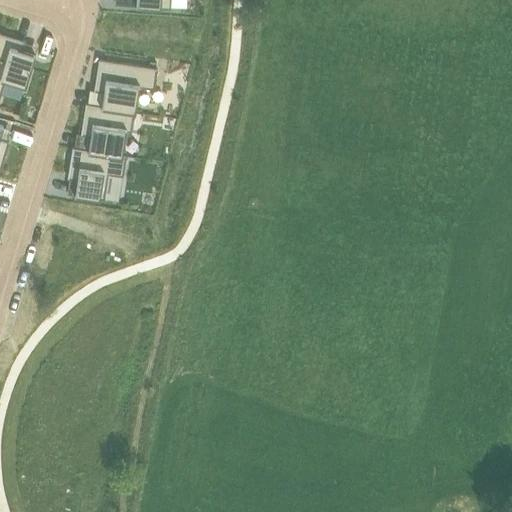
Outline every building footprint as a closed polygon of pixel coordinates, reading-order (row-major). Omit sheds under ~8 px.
[(135,0),(136,6),(170,8),(170,0),(135,0)] [(25,40),(0,32),(0,95),(5,80),(25,86),(35,53),(22,49),(25,40)] [(94,89),(94,90),(103,91),(101,105),(101,107),(134,112),(135,112),(139,86),(154,88),(157,68),(99,58),(94,89)] [(81,133),(80,134),(90,135),(88,149),(88,151),(122,156),(122,154),(126,130),(131,131),(134,112),(101,107),(101,105),(87,103),(85,102),(81,133)] [(0,169),(0,170),(9,142),(7,142),(0,139),(0,137),(3,128),(3,127),(0,126),(0,169)] [(72,146),(67,178),(69,178),(77,179),(74,194),(74,195),(104,199),(108,173),(123,175),(126,155),(122,154),(122,156),(88,151),(88,149),(74,147),(72,146)]
